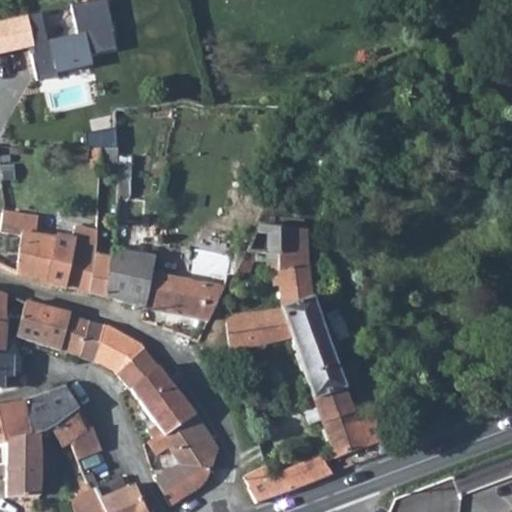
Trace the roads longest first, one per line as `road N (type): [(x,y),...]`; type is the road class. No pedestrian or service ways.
road 1 (residential): [(0,279),(151,335),(180,359),(222,425),(231,511)]
road 2 (residential): [(0,398),(86,380),(163,511)]
road 3 (tertiary): [(320,497),(511,426)]
